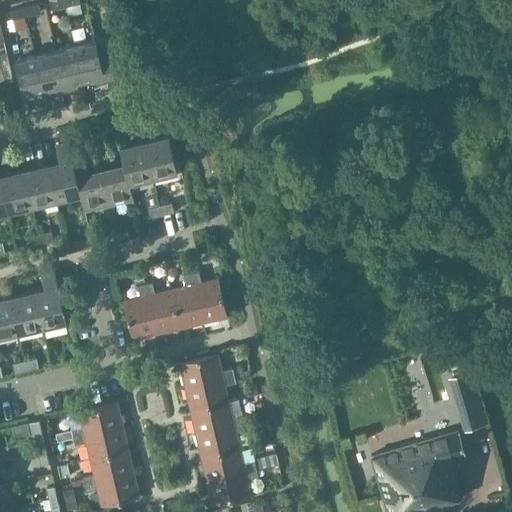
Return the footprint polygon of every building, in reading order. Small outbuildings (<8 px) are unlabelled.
[(66,6),(64,0),(53,0),(50,1),(52,10),(66,6)] [(24,7),(26,16),(40,12),(38,4),(24,7)] [(26,16),(24,7),(10,10),(12,19),(26,16)] [(105,82),(114,80),(113,75),(124,72),(115,36),(95,41),(105,82)] [(105,82),(95,41),(75,45),(84,82),(94,79),(95,84),(105,82)] [(84,82),(75,45),(55,50),(65,91),(74,89),(73,84),(84,82)] [(65,91),(55,50),(35,55),(44,91),(55,89),(56,93),(65,91)] [(0,62),(1,68),(10,66),(7,52),(0,53),(0,62)] [(44,91),(35,55),(15,60),(24,101),(34,99),(33,94),(44,91)] [(10,66),(1,68),(5,83),(13,80),(10,66)] [(54,138),(56,145),(68,143),(66,135),(57,137),(54,138)] [(169,136),(145,142),(153,176),(177,170),(169,136)] [(153,176),(145,142),(120,148),(124,164),(128,181),(153,176)] [(48,165),(56,199),(80,193),(76,176),(68,143),(56,145),(60,162),(48,165)] [(132,198),(128,181),(124,164),(100,170),(108,204),(132,198)] [(56,199),(48,165),(24,170),(32,204),(56,199)] [(32,204),(24,170),(0,176),(0,177),(8,210),(32,204)] [(108,204),(100,170),(76,176),(80,193),(84,209),(108,204)] [(162,215),(159,205),(157,194),(145,197),(150,218),(162,215)] [(159,205),(162,215),(174,212),(171,202),(159,205)] [(39,233),(41,243),(53,240),(51,230),(39,233)] [(115,233),(117,242),(129,240),(127,230),(115,233)] [(41,243),(39,233),(27,236),(29,246),(41,243)] [(117,242),(115,233),(103,235),(105,245),(117,242)] [(78,240),(67,243),(69,252),(80,249),(78,240)] [(189,262),(182,264),(184,274),(191,272),(189,262)] [(41,325),(65,320),(54,269),(41,272),(45,289),(34,292),(41,325)] [(191,272),(203,322),(227,316),(218,278),(201,282),(198,270),(191,272)] [(170,289),(179,327),(203,322),(191,272),(184,274),(187,285),(170,289)] [(142,274),(136,276),(138,284),(144,282),(142,274)] [(179,327),(170,289),(154,293),(152,281),(144,283),(156,333),(179,327)] [(156,333),(144,283),(137,285),(140,296),(123,300),(132,338),(156,333)] [(9,297),(17,331),(41,325),(34,292),(9,297)] [(0,299),(0,334),(17,331),(9,297),(0,299)] [(185,386),(234,374),(232,367),(221,370),(217,353),(179,362),(185,386)] [(24,360),(26,370),(38,367),(36,357),(24,360)] [(26,370),(24,360),(12,362),(14,372),(26,370)] [(469,372),(451,377),(456,392),(474,387),(469,372)] [(234,374),(185,386),(190,409),(228,400),(225,384),(236,382),(234,374)] [(228,400),(190,409),(196,433),(245,421),(244,415),(243,414),(232,416),(228,400)] [(73,437),(122,425),(117,401),(79,410),(82,427),(71,429),(73,437)] [(255,412),(244,415),(245,421),(257,418),(255,412)] [(39,454),(47,452),(39,419),(28,422),(35,455),(39,454)] [(201,456),(239,447),(235,431),(247,428),(245,421),(196,433),(201,456)] [(90,457),(128,448),(122,425),(73,437),(75,444),(86,441),(90,457)] [(58,440),(73,437),(71,429),(56,433),(58,440)] [(371,454),(371,456),(372,456),(388,511),(421,511),(441,506),(442,506),(442,504),(441,503),(462,497),(451,460),(467,455),(459,429),(373,454),(371,454)] [(206,479),(256,468),(254,461),(243,463),(239,447),(201,456),(206,479)] [(128,448),(90,457),(93,473),(82,476),(84,483),(133,472),(128,448)] [(47,452),(39,454),(41,464),(49,462),(47,452)] [(259,467),(277,463),(278,463),(276,453),(257,458),(259,467)] [(35,479),(47,477),(45,464),(33,466),(35,479)] [(67,464),(57,466),(60,477),(70,475),(67,464)] [(206,479),(212,503),(250,495),(246,478),(258,475),(256,468),(206,479)] [(133,472),(84,483),(86,491),(97,488),(101,505),(139,496),(133,472)] [(49,498),(57,496),(55,485),(47,487),(49,498)] [(73,487),(63,489),(67,510),(78,507),(73,487)] [(57,496),(49,498),(52,508),(60,506),(57,496)] [(263,511),(261,503),(254,505),(255,511),(263,511)]
